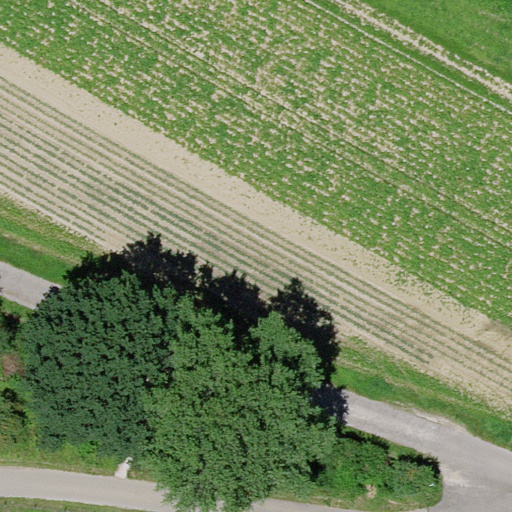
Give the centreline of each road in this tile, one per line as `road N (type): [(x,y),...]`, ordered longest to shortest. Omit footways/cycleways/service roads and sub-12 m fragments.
road 1 (track): [(0,277),(139,347),(511,473)]
road 2 (track): [(0,482),(285,511)]
